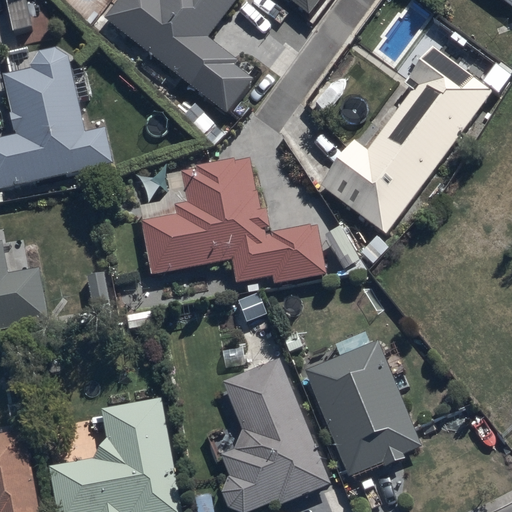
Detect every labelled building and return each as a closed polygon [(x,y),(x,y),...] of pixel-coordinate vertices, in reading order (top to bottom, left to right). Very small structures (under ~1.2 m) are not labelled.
[(118,0),(107,14),(229,112),(254,81),(233,64),(238,57),(209,34),(236,0),(118,0)] [(294,0),(312,13),(321,0),(294,0)] [(323,185),(387,233),(492,92),(494,90),(433,44),(410,75),(418,82),(370,147),(358,138),(323,185)] [(0,198),(3,198),(1,188),(115,165),(108,129),(88,133),(70,47),(40,54),(42,65),(7,72),(20,133),(0,137),(0,198)] [(145,218),(155,271),(235,257),(239,280),(246,279),(248,292),(261,290),(259,277),(273,274),(274,283),(328,273),(319,222),(271,231),(267,207),(260,208),(251,160),(236,163),(235,158),(203,164),(204,167),(182,171),(188,203),(179,205),(180,212),(145,218)] [(343,224),(327,233),(344,268),(361,260),(343,224)] [(0,328),(35,322),(33,310),(44,308),(36,267),(10,272),(4,239),(0,239),(0,328)] [(156,306),(127,309),(129,326),(158,323),(156,306)] [(425,445),(380,337),(308,366),(353,475),(425,445)] [(224,486),(224,487),(224,488),(224,489),(225,491),(225,492),(225,493),(225,494),(226,496),(226,497),(227,498),(227,499),(228,500),(229,501),(230,502),(230,503),(231,504),(232,505),(233,506),(234,507),(235,507),(236,508),(238,509),(239,509),(240,510),(241,510),(242,510),(244,510),(245,511),(246,511),(248,511),(281,496),(284,503),(334,481),(280,358),(229,375),(245,423),(237,440),(234,441),(236,447),(226,450),(235,476),(226,479),(226,481),(225,482),(225,483),(225,484),(224,486)] [(183,511),(162,397),(106,408),(110,434),(97,458),(54,466),(62,511),(131,511),(135,511),(134,511),(183,511)] [(40,511),(27,428),(0,432),(0,511),(40,511)]
